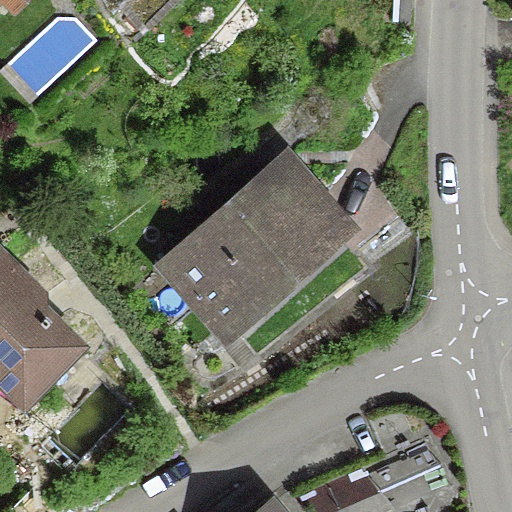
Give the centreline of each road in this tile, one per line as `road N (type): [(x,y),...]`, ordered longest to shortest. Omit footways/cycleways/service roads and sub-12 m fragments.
road 1 (residential): [(485,368),(390,377),(339,395),(150,511)]
road 2 (residential): [(460,0),(456,155),(475,303)]
road 3 (residential): [(485,368),(511,511)]
